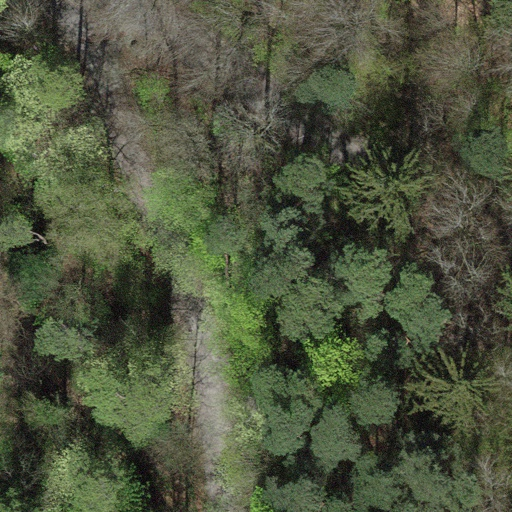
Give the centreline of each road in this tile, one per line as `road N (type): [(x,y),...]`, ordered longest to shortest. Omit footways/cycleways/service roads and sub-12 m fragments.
road 1 (track): [(78,0),(210,414),(217,511)]
road 2 (track): [(95,0),(348,163),(511,242)]
